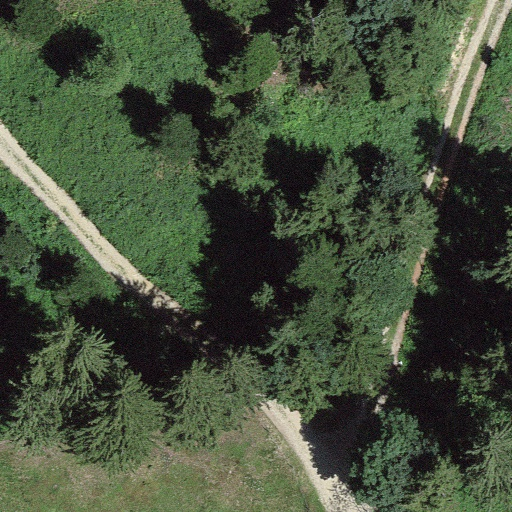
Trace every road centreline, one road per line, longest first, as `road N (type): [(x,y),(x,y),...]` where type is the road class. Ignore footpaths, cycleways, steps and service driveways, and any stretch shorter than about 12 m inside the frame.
road 1 (track): [(370,511),(409,301),(462,99),(500,0)]
road 2 (track): [(350,511),(305,439),(217,346),(49,202),(0,143)]
